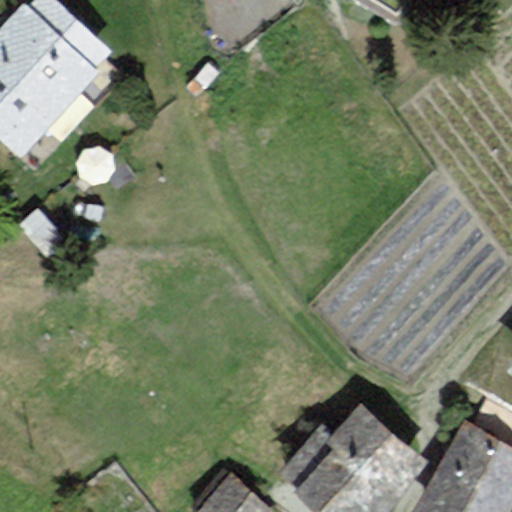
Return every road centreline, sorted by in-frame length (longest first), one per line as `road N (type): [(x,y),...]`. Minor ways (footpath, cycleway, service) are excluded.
road 1 (track): [(428,443),(303,349),(203,191),(157,0)]
road 2 (track): [(400,511),(472,340),(511,302)]
